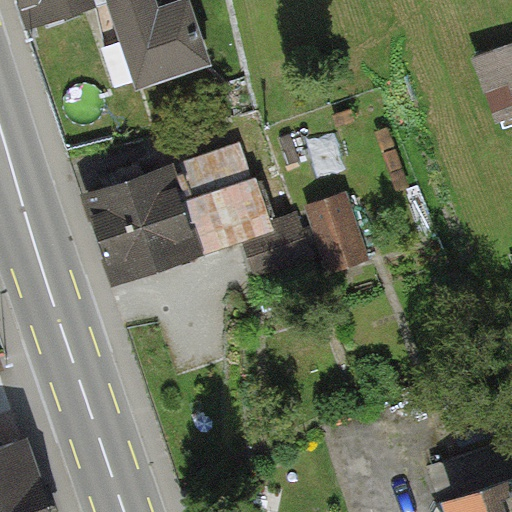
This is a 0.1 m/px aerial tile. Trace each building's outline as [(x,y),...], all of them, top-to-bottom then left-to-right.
[(19,0),(28,24),(101,0),(113,0),(142,85),(213,62),(192,0),(19,0)] [(511,42),(476,55),(500,122),(511,118),(511,93),(510,87),(511,86),(511,42)] [(168,168),(88,195),(118,282),(243,239),(258,281),(313,263),(297,216),(268,226),(253,183),(182,207),(168,168)] [(344,197),(314,207),(332,264),(362,254),(344,197)] [(0,511),(53,511),(29,438),(0,447),(0,511)] [(511,511),(511,475),(437,500),(441,511),(511,511)]
